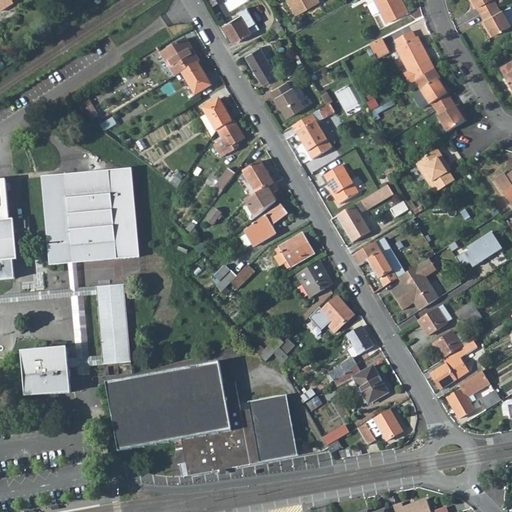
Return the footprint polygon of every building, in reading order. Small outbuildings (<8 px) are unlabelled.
[(0,0),(0,13),(1,14),(15,4),(13,2),(15,0),(0,0)] [(288,0),(297,16),(322,4),(319,0),(288,0)] [(374,0),(376,2),(388,26),(410,16),(402,0),(374,0)] [(471,0),(476,9),(478,8),(482,14),(497,5),(494,0),(471,0)] [(503,10),(501,11),(497,5),(482,14),(485,20),(483,21),(492,37),(511,26),(503,10)] [(234,44),(259,29),(247,9),(238,13),(240,16),(223,26),(234,44)] [(269,41),(283,28),(279,22),(264,36),(269,41)] [(411,34),(393,43),(397,49),(395,50),(406,72),(401,75),(406,86),(416,80),(432,70),(429,64),(417,40),(414,41),(411,34)] [(182,72),(198,62),(200,61),(186,39),(161,53),(175,77),(182,72)] [(373,56),(385,50),(380,40),(368,46),(373,56)] [(277,79),(260,49),(245,58),(262,87),(277,79)] [(195,95),(211,85),(198,62),(182,72),(175,77),(183,91),(190,86),(195,95)] [(431,105),(432,104),(436,110),(452,100),(448,94),(450,93),(440,78),(435,69),(432,70),(416,80),(422,91),(431,105)] [(287,118),(304,109),(292,88),(290,89),(286,83),(271,92),(287,118)] [(424,109),(431,105),(422,91),(415,95),(414,98),(421,108),(424,109)] [(93,107),(88,99),(79,104),(85,112),(86,112),(93,107)] [(233,122),(219,99),(203,109),(217,131),(218,130),(233,122)] [(458,105),(456,106),(452,100),(436,110),(440,116),(438,117),(448,132),(467,120),(458,105)] [(316,123),(328,116),(336,112),(333,106),(328,108),(327,106),(292,127),(311,160),(331,149),(316,123)] [(91,120),(98,115),(93,107),(86,112),(91,120)] [(107,130),(117,121),(113,117),(103,126),(107,130)] [(237,143),(245,138),(235,121),(233,122),(218,130),(223,139),(217,143),(214,144),(222,158),(232,152),(239,147),(237,143)] [(438,148),(415,163),(434,194),(455,181),(449,173),(443,164),(447,162),(438,148)] [(256,194),(274,183),(261,161),(243,171),(256,194)] [(447,162),(443,164),(449,173),(452,171),(447,162)] [(133,166),(44,173),(51,261),(70,260),(125,256),(140,255),(133,166)] [(338,204),(358,193),(341,166),(324,176),(332,188),(335,193),(332,195),(338,204)] [(236,174),(228,169),(216,186),(222,191),(236,174)] [(511,204),(511,203),(511,171),(507,175),(505,172),(495,179),(511,204)] [(7,176),(0,176),(0,284),(15,284),(13,257),(10,217),(7,176)] [(279,191),(274,183),(256,194),(246,200),(255,217),(277,202),(272,194),(279,191)] [(366,210),(393,194),(387,185),(379,190),(361,201),(366,210)] [(366,210),(361,201),(354,205),(360,214),(366,210)] [(394,218),(408,210),(402,202),(390,209),(394,218)] [(271,226),(287,213),(281,205),(245,231),(253,247),(275,235),(271,226)] [(352,243),(371,232),(360,214),(354,205),(338,215),(336,216),(352,243)] [(206,221),(212,226),(222,214),(216,209),(206,221)] [(10,217),(13,257),(18,257),(15,216),(10,217)] [(416,224),(413,219),(399,228),(401,233),(416,224)] [(382,238),(385,243),(401,233),(399,228),(382,238)] [(504,247),(493,231),(468,246),(470,249),(457,256),(464,267),(471,263),(474,267),(504,247)] [(284,264),(287,269),(291,267),(288,262),(292,260),(295,265),(315,253),(303,233),(274,250),(277,255),(274,257),(279,266),(284,264)] [(358,267),(369,261),(385,287),(397,279),(388,263),(375,242),(352,257),(358,267)] [(0,308),(73,303),(77,356),(69,357),(70,372),(126,368),(125,359),(133,359),(127,280),(125,256),(70,260),(73,293),(0,298),(0,308)] [(391,292),(403,310),(414,303),(418,308),(421,309),(437,299),(438,296),(426,277),(436,270),(429,258),(403,275),(398,278),(402,284),(391,292)] [(403,275),(394,260),(388,263),(397,279),(398,278),(403,275)] [(313,296),(333,284),(320,261),(297,275),(301,282),(304,280),(313,296)] [(221,293),(230,283),(237,277),(225,265),(214,275),(220,281),(216,285),(221,293)] [(237,277),(230,283),(237,290),(255,272),(248,265),(237,277)] [(335,332),(355,315),(338,296),(322,309),(320,307),(310,317),(321,331),(328,325),(335,332)] [(473,303),(456,314),(461,321),(478,310),(473,303)] [(428,336),(447,324),(446,322),(441,315),(437,308),(418,321),(428,336)] [(466,329),(483,318),(478,310),(461,321),(466,329)] [(451,320),(446,312),(441,315),(446,322),(451,320)] [(352,358),(374,346),(362,326),(347,335),(354,346),(348,350),(352,358)] [(453,332),(433,345),(443,360),(463,347),(456,336),(453,332)] [(463,347),(469,343),(462,332),(456,336),(463,347)] [(285,343),(278,337),(260,355),(266,361),(274,353),(279,348),(285,343)] [(285,354),(295,345),(288,339),(285,343),(279,348),(285,354)] [(463,347),(443,360),(446,364),(431,375),(441,391),(478,367),(469,353),(474,350),(470,343),(469,343),(463,347)] [(68,346),(24,349),(27,396),(72,392),(70,372),(69,357),(68,346)] [(274,353),(279,361),(285,354),(279,348),(274,353)] [(281,365),(289,358),(285,354),(279,361),(281,365)] [(352,358),(329,375),(334,381),(357,364),(352,358)] [(220,380),(217,359),(105,380),(118,450),(179,438),(186,473),(212,468),(297,452),(286,392),(246,399),(248,409),(241,410),(235,377),(220,380)] [(338,387),(354,377),(365,396),(368,394),(372,403),(390,392),(374,366),(362,372),(357,364),(334,381),(338,387)] [(468,397),(490,384),(482,372),(459,386),(461,390),(447,398),(459,418),(475,409),(468,397)] [(315,394),(311,389),(299,397),(303,403),(315,394)] [(502,401),(496,391),(480,400),(487,411),(502,401)] [(312,411),(322,404),(317,396),(306,403),(312,411)] [(511,400),(506,402),(500,406),(502,417),(509,416),(510,419),(511,418),(511,400)] [(387,441),(404,431),(391,409),(352,432),(358,441),(364,437),(368,445),(377,440),(376,438),(383,434),(387,441)] [(323,437),(327,446),(336,441),(350,433),(345,424),(323,437)] [(331,451),(339,446),(336,441),(327,446),(330,449),(331,451)] [(404,509),(403,506),(394,509),(394,511),(431,511),(427,501),(404,509)]
